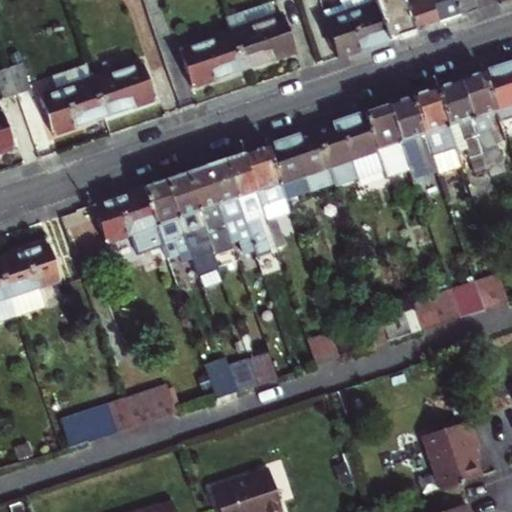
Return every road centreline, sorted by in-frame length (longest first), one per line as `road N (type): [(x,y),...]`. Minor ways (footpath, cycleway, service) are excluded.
road 1 (residential): [(0,200),(511,27)]
road 2 (residential): [(511,316),(0,489)]
